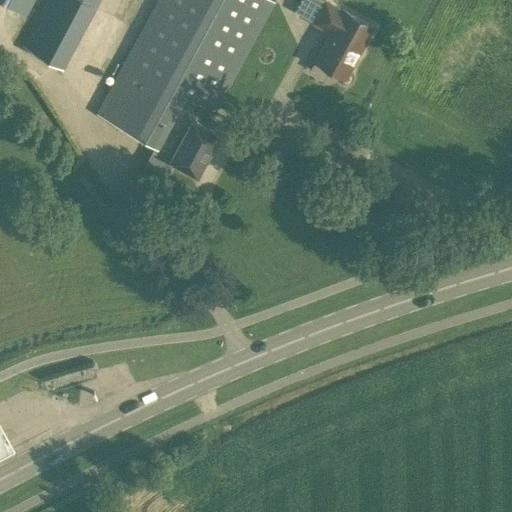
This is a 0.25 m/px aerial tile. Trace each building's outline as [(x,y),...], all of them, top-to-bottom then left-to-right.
[(0,0),(26,13),(32,0),(0,0)] [(45,0),(21,46),(62,68),(96,6),(99,0),(45,0)] [(157,0),(97,113),(158,147),(173,153),(170,160),(197,174),(218,133),(192,119),(192,117),(178,109),(184,98),(214,114),(274,2),(270,0),(157,0)] [(330,31),(314,60),(345,77),(360,48),(359,48),(371,24),(342,9),(341,10),(324,1),(313,22),(330,31)] [(0,451),(10,447),(0,427),(0,451)]
